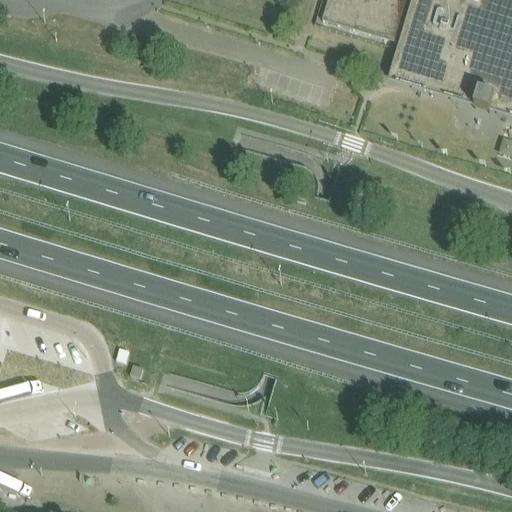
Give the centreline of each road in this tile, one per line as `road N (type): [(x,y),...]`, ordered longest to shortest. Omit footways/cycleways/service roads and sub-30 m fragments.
road 1 (motorway): [(511,311),(0,156)]
road 2 (motorway): [(0,242),(511,394)]
